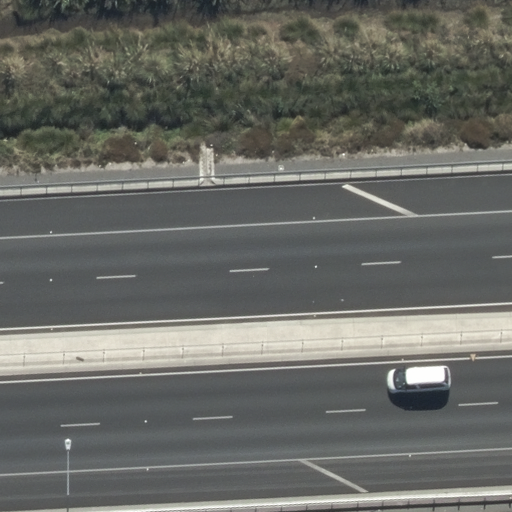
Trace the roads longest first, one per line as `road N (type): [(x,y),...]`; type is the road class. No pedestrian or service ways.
road 1 (trunk): [(511,400),(0,427)]
road 2 (trunk): [(0,281),(511,255)]
